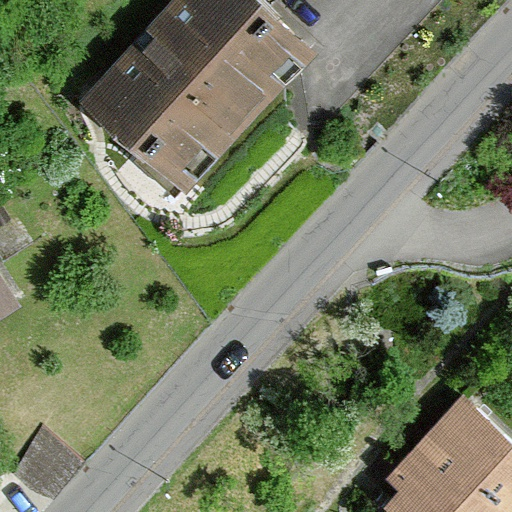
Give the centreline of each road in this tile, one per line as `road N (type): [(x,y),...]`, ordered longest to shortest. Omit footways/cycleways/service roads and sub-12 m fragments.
road 1 (tertiary): [(356,206),(82,511)]
road 2 (tertiary): [(511,37),(356,206)]
road 3 (residential): [(511,227),(468,244),(356,206)]
